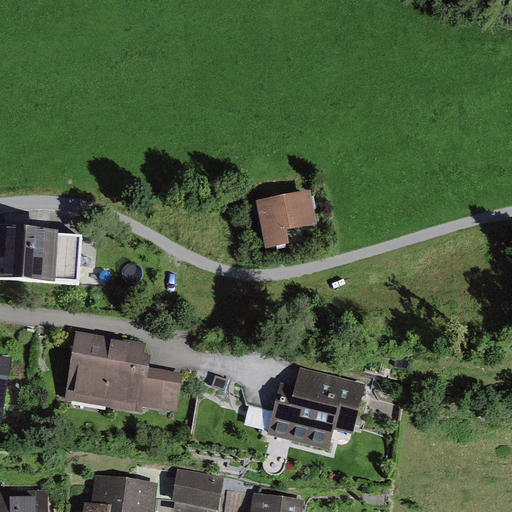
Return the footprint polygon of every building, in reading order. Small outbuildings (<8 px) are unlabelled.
[(316,193),(260,204),(270,253),(292,249),(289,236),(323,229),(316,193)] [(61,230),(0,226),(0,278),(57,282),(58,275),(61,230)] [(61,230),(58,275),(86,277),(89,232),(61,230)] [(133,340),(132,347),(114,345),(115,337),(79,332),(69,401),(149,412),(149,407),(173,410),(178,371),(155,368),(157,357),(150,356),(152,343),(133,340)] [(0,427),(5,428),(18,354),(0,351),(0,427)] [(357,440),(372,383),(308,365),(302,387),(287,383),(272,434),(332,451),(337,434),(357,440)] [(152,511),(155,488),(99,481),(95,510),(86,509),(85,511),(152,511)] [(0,511),(51,511),(51,492),(5,493),(4,484),(0,484),(0,511)] [(299,511),(301,506),(229,497),(227,511),(299,511)]
